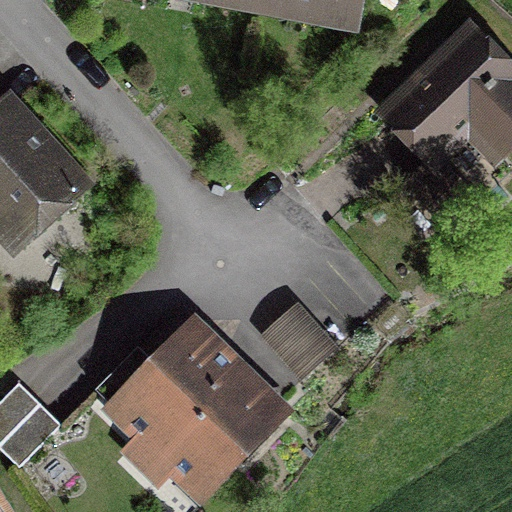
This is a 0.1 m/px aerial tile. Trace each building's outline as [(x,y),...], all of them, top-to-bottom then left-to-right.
[(375,0),(166,0),(166,3),(367,42),(375,0)] [(511,142),(511,66),(482,34),(379,128),(447,202),(511,142)] [(89,200),(3,107),(0,110),(0,245),(18,265),(89,200)] [(297,307),(262,338),(301,382),(336,350),(297,307)] [(213,511),(299,424),(199,327),(99,430),(184,511),(213,511)] [(0,420),(0,447),(3,451),(40,412),(23,396),(0,420)] [(63,434),(40,412),(3,451),(26,472),(63,434)]
